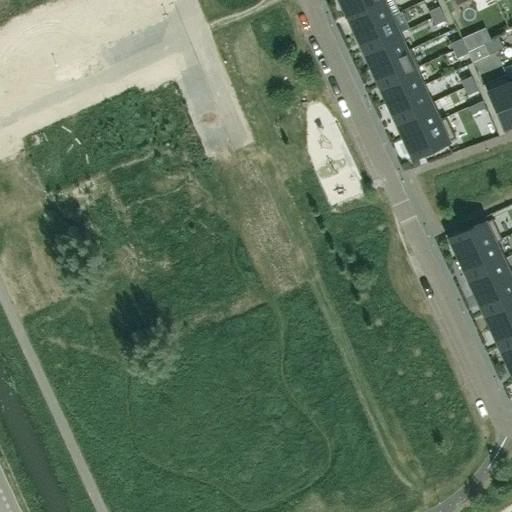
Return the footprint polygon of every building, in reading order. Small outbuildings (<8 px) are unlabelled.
[(338,0),(346,15),(347,15),(347,14),(377,0),(338,0)] [(377,0),(347,14),(347,15),(355,32),(390,16),(382,0),(377,0)] [(438,6),(428,10),(431,18),(442,13),(438,6)] [(442,13),(431,18),(434,25),(445,20),(442,13)] [(390,16),(355,32),(363,49),(398,33),(390,16)] [(484,27),(460,38),(464,45),(466,50),(490,39),(484,27)] [(398,33),(363,49),(371,67),(406,50),(405,50),(398,33)] [(498,37),(490,40),(495,51),(503,48),(498,37)] [(460,38),(449,43),(453,50),(464,45),(460,38)] [(490,40),(483,43),(488,54),(495,51),(490,40)] [(483,43),(467,51),(472,62),(488,54),(483,43)] [(464,45),(453,50),(456,57),(467,52),(466,50),(464,45)] [(406,50),(371,67),(379,84),(414,68),(414,69),(419,67),(410,48),(405,50),(406,50)] [(414,68),(379,84),(383,93),(386,101),(387,101),(421,86),(421,87),(422,86),(414,69),(414,68)] [(506,74),(484,83),(502,127),(511,123),(511,91),(507,79),(508,78),(506,74)] [(474,83),(463,88),(466,95),(477,90),(474,83)] [(386,101),(385,101),(394,119),(429,103),(428,102),(421,87),(421,86),(387,101),(386,101)] [(141,100),(28,147),(51,202),(164,155),(141,100)] [(429,103),(394,119),(402,137),(441,119),(441,118),(433,100),(428,102),(429,103)] [(482,100),(467,107),(471,114),(485,107),(482,100)] [(441,119),(402,137),(411,157),(455,137),(445,116),(441,118),(441,119)] [(321,248),(287,153),(252,166),(257,179),(236,186),(266,268),(321,248)] [(189,164),(124,190),(140,230),(150,226),(171,277),(147,286),(142,274),(89,295),(114,356),(245,304),(189,164)] [(492,218),(448,238),(458,258),(497,240),(497,241),(502,239),(492,218)] [(497,240),(458,258),(466,276),(505,258),(497,241),(497,240)] [(511,272),(505,258),(466,276),(474,293),(511,275),(511,272)] [(511,275),(474,293),(477,302),(479,301),(483,310),(511,297),(511,275)] [(511,297),(483,310),(491,328),(511,317),(511,297)] [(511,317),(491,328),(499,345),(511,338),(511,317)] [(511,338),(499,345),(507,362),(511,360),(511,338)]
